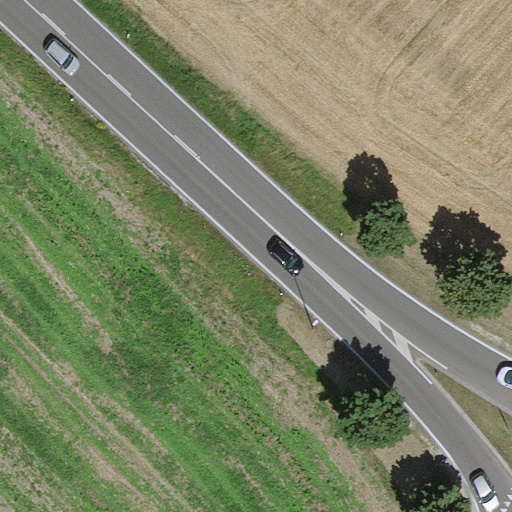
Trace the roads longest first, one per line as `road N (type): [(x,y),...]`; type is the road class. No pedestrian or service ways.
road 1 (primary): [(31,0),(328,285)]
road 2 (primary): [(328,285),(464,448),(502,511)]
road 3 (primary): [(511,382),(328,285)]
